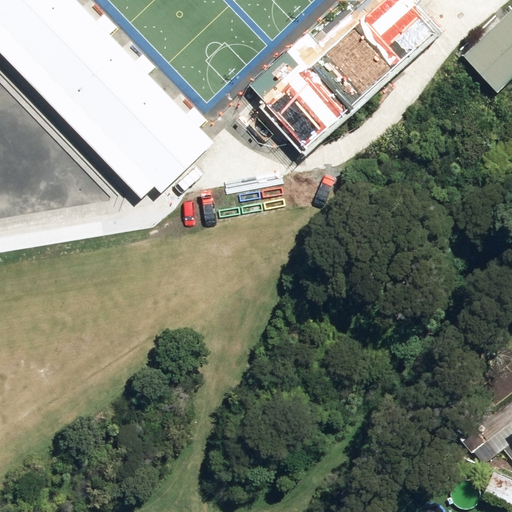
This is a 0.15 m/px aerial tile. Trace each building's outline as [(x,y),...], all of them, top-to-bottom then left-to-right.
[(206,140),(69,0),(0,0),(0,21),(157,188),(206,140)] [(247,87),(308,152),(320,141),(377,88),(380,86),(439,32),(414,5),(409,0),(387,0),(368,18),(317,64),(305,75),(285,53),(247,87)] [(309,32),(285,53),(305,75),(317,64),(368,18),(387,0),(409,0),(414,5),(418,0),(365,0),(319,43),(317,40),(313,36),(309,32)] [(511,81),(511,9),(473,51),(509,85),(511,81)] [(432,82),(380,143),(383,146),(391,153),(443,92),(432,82)] [(482,494),(511,506),(511,479),(491,471),(482,494)]
